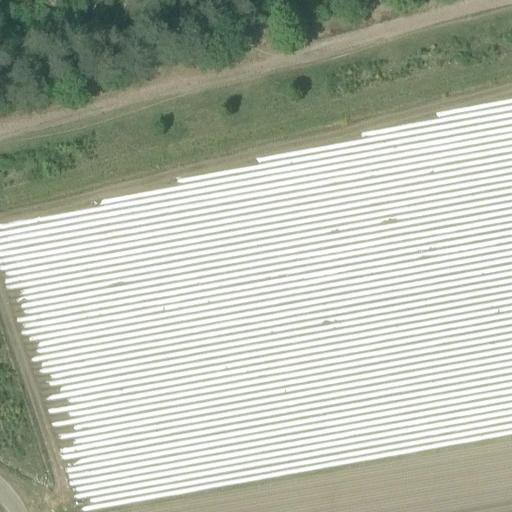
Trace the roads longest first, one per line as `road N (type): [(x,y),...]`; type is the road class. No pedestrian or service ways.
road 1 (track): [(0,123),(256,56)]
road 2 (track): [(256,56),(454,0)]
